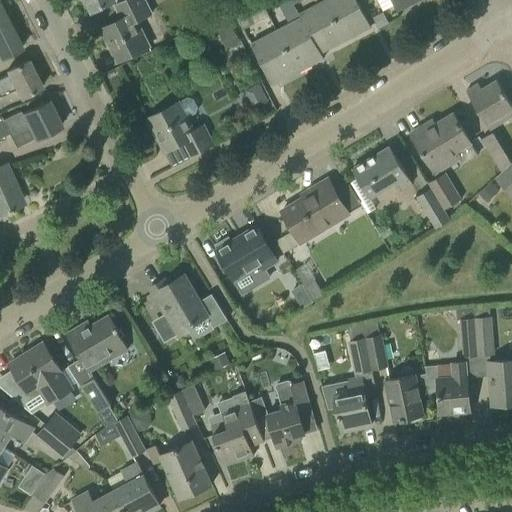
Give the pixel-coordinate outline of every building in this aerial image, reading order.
[(115,0),(85,0),(92,12),(115,0)] [(124,0),(114,5),(121,19),(100,29),(117,62),(150,45),(138,20),(152,13),(144,0),(124,0)] [(299,14),(301,18),(302,18),(320,53),(345,39),(325,0),(299,14)] [(356,0),(324,0),(325,0),(345,39),(370,26),(356,0)] [(390,0),(397,12),(420,0),(390,0)] [(249,12),(238,18),(243,28),(254,22),(249,12)] [(382,12),(373,16),(378,26),(387,22),(382,12)] [(301,18),(276,31),(298,71),(323,58),(320,53),(302,18),(301,18)] [(0,58),(21,48),(7,21),(0,24),(0,58)] [(230,26),(218,32),(225,46),(237,40),(230,26)] [(298,71),(276,31),(251,45),(272,85),(298,71)] [(0,95),(15,88),(20,98),(41,87),(27,60),(6,71),(7,74),(0,77),(0,95)] [(466,91),(491,129),(503,121),(499,116),(511,108),(511,105),(496,80),(481,89),(478,84),(466,91)] [(179,101),(146,119),(157,140),(161,138),(168,150),(182,143),(189,157),(214,144),(206,129),(196,134),(187,117),(195,113),(196,108),(192,100),(186,98),(179,101)] [(21,114),(19,111),(2,120),(0,116),(0,137),(8,134),(15,148),(60,126),(47,100),(21,114)] [(421,150),(435,173),(459,158),(463,164),(478,155),(470,142),(463,131),(453,114),(427,129),(424,125),(410,133),(421,150)] [(481,139),(501,172),(511,162),(493,132),(481,139)] [(412,183),(400,163),(389,146),(352,169),(369,198),(395,183),(399,191),(412,183)] [(511,161),(511,162),(501,172),(494,178),(511,197),(511,161)] [(0,165),(0,213),(6,211),(7,211),(19,205),(7,180),(11,178),(5,164),(0,165)] [(428,183),(432,189),(444,210),(462,199),(446,172),(428,183)] [(310,189),(312,192),(282,210),(292,227),(293,229),(275,239),(283,253),(301,242),(301,243),(349,214),(338,196),(327,178),(310,189)] [(444,210),(432,189),(417,198),(435,228),(450,220),(444,210)] [(386,222),(377,227),(383,237),(392,232),(386,222)] [(277,261),(267,243),(256,226),(231,241),(228,237),(215,244),(218,249),(216,250),(226,267),(233,280),(260,264),(263,269),(277,261)] [(164,280),(150,288),(160,305),(176,333),(207,315),(214,327),(225,320),(227,319),(213,294),(199,302),(194,292),(184,275),(167,285),(164,280)] [(314,279),(304,285),(313,300),(323,294),(314,279)] [(303,283),(292,290),(302,307),(313,300),(304,285),(303,283)] [(473,308),(456,310),(457,320),(460,320),(463,356),(477,355),(474,319),(473,308)] [(66,333),(87,371),(127,348),(117,330),(118,329),(109,314),(79,332),(77,327),(66,333)] [(490,317),(474,319),(477,355),(493,354),(490,317)] [(381,335),(365,338),(372,369),(387,366),(381,335)] [(372,369),(365,338),(349,341),(356,373),(372,369)] [(43,342),(9,364),(20,381),(28,393),(38,386),(49,402),(49,403),(71,389),(60,372),(61,371),(43,342)] [(225,351),(210,358),(215,369),(230,362),(225,351)] [(511,359),(511,360),(488,362),(490,385),(491,405),(511,403),(511,359)] [(468,391),(465,362),(452,363),(453,377),(445,377),(444,364),(437,365),(438,376),(436,377),(438,394),(439,414),(470,411),(468,391)] [(427,385),(425,373),(415,375),(415,373),(414,374),(413,369),(408,367),(400,368),(397,374),(398,377),(384,380),(389,402),(393,422),(424,415),(419,396),(418,387),(427,385)] [(181,373),(171,378),(176,389),(187,384),(181,373)] [(81,386),(98,413),(111,405),(94,378),(81,386)] [(341,431),(371,425),(361,378),(321,386),(328,409),(336,407),(341,431)] [(262,398),(250,403),(257,422),(264,441),(274,437),(277,447),(301,441),(299,435),(305,433),(299,414),(312,410),(310,403),(304,381),(303,381),(292,385),(291,381),(287,380),(276,383),(275,386),(276,389),(282,411),(267,415),(262,398)] [(205,410),(193,384),(180,390),(192,415),(205,410)] [(166,396),(181,429),(195,423),(192,415),(180,390),(166,396)] [(228,430),(213,435),(223,462),(234,458),(236,461),(254,455),(250,446),(264,441),(257,422),(250,403),(222,413),(228,430)] [(0,406),(0,444),(1,445),(2,445),(11,431),(24,440),(32,427),(0,406)] [(142,408),(127,416),(134,429),(143,429),(149,421),(149,413),(142,408)] [(55,414),(46,425),(70,445),(79,434),(55,414)] [(113,423),(130,457),(145,449),(134,429),(127,416),(113,423)] [(70,445),(46,425),(37,435),(62,455),(70,445)] [(162,459),(179,499),(212,484),(192,440),(160,455),(162,459)] [(1,445),(0,444),(0,479),(16,454),(2,445),(1,445)] [(162,459),(160,455),(155,445),(147,449),(153,463),(162,459)] [(128,483),(113,491),(124,511),(146,511),(159,505),(137,464),(122,472),(128,483)] [(51,467),(32,493),(45,502),(64,476),(51,467)] [(124,511),(113,491),(93,501),(88,492),(73,500),(79,511),(124,511)]
